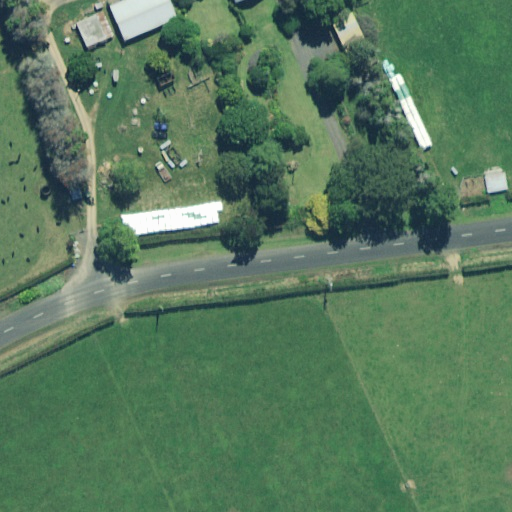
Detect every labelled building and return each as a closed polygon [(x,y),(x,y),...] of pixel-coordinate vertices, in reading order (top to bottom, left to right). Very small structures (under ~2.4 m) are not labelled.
[(177,19),(168,0),(125,0),(110,6),(125,41),(177,19)] [(363,38),(350,11),(331,20),(343,47),(363,38)] [(114,37),(104,13),(77,23),(87,47),(114,37)] [(385,46),(375,51),(389,82),(398,78),(385,46)] [(507,190),(505,174),(486,176),(488,192),(507,190)]
